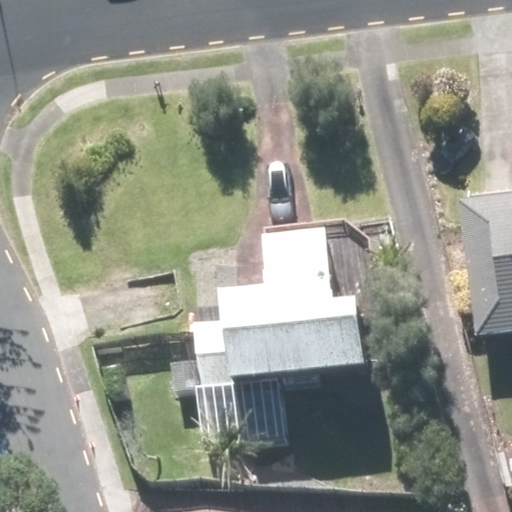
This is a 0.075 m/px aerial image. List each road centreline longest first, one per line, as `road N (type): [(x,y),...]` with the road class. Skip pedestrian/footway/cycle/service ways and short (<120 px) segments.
road 1 (residential): [(267,0),(0,35)]
road 2 (residential): [(0,264),(80,511)]
